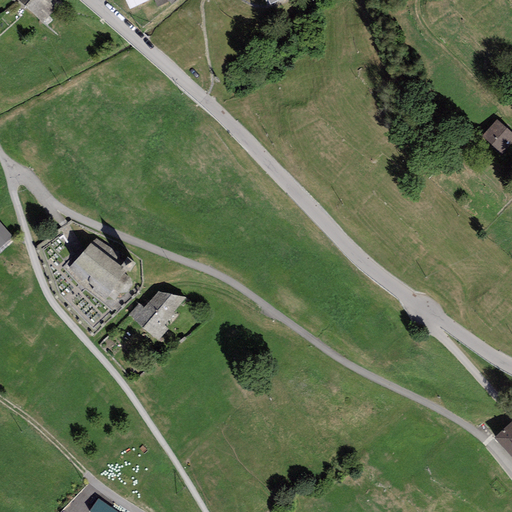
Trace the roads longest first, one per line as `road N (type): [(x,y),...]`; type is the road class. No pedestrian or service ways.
road 1 (residential): [(511,475),(446,413),(328,356),(201,266),(129,242),(13,170)]
road 2 (tertiary): [(88,0),(205,101),(340,241),(429,311)]
road 3 (residential): [(13,170),(11,186),(49,303),(135,403),(206,511)]
road 4 (track): [(0,400),(133,511)]
road 5 (track): [(418,0),(425,27),(511,118)]
road 6 (residential): [(511,413),(429,326),(429,311)]
